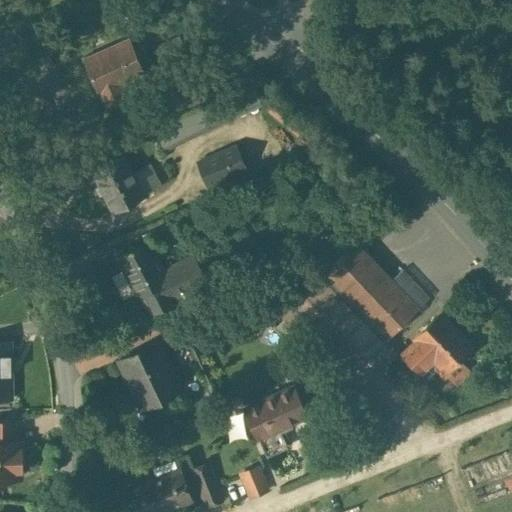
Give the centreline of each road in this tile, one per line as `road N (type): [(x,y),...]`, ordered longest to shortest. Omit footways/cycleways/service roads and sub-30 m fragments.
road 1 (secondary): [(275,46),(392,150),(511,280)]
road 2 (unclassified): [(62,511),(73,409),(57,325),(0,202)]
road 3 (unknown): [(14,233),(69,205),(84,183),(84,158),(54,102),(23,98),(0,121)]
